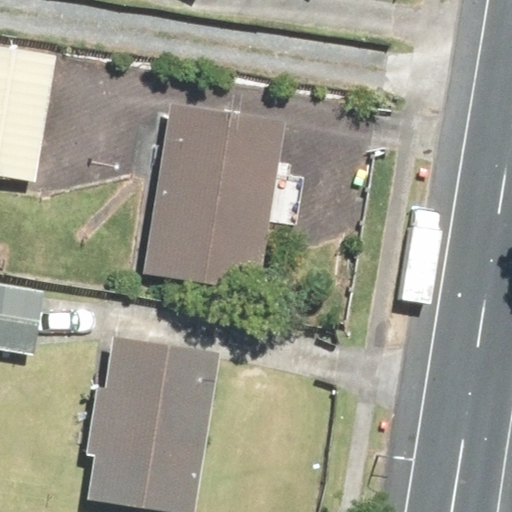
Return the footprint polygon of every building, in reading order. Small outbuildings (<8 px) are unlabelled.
[(12,0),(0,0),(0,22),(9,24),(12,0)] [(55,54),(0,45),(0,175),(35,181),(55,54)] [(288,124),(168,106),(142,275),(262,293),(288,124)] [(47,286),(0,278),(0,350),(36,356),(47,286)] [(177,511),(195,511),(218,351),(111,336),(88,499),(177,511)]
